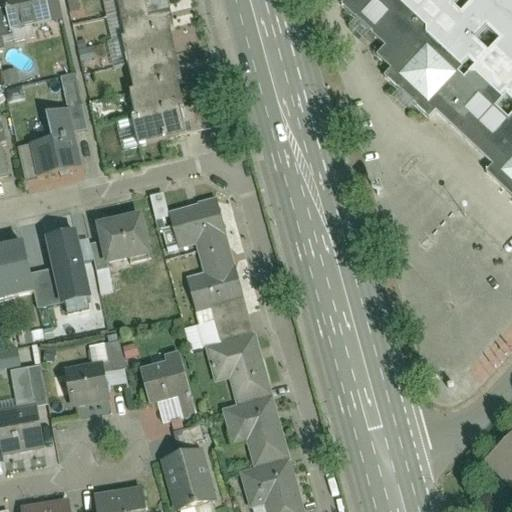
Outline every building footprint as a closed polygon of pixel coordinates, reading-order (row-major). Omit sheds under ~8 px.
[(52,24),(46,0),(1,0),(11,35),(52,24)] [(168,0),(117,0),(128,41),(123,42),(136,93),(131,94),(138,121),(133,122),(140,149),(186,137),(179,111),(184,110),(177,83),(183,81),(169,30),(176,29),(168,0)] [(511,0),(353,0),(345,9),(386,46),(378,55),(394,69),(387,77),(432,118),(437,113),(494,165),(485,175),(511,199),(511,0)] [(28,145),(37,180),(81,169),(67,113),(38,120),(44,141),(28,145)] [(117,126),(124,152),(139,148),(131,122),(117,126)] [(304,511),(219,201),(171,214),(180,249),(196,245),(204,275),(188,279),(197,312),(212,308),(222,346),(207,350),(216,381),(229,377),(237,409),(224,412),(234,448),(247,444),(254,471),(240,475),(250,511),(266,506),(267,511),(304,511)] [(144,215),(96,226),(105,267),(153,256),(144,215)] [(74,232),(43,239),(60,306),(91,299),(74,232)] [(22,244),(0,248),(0,303),(34,295),(22,244)] [(110,274),(101,275),(103,294),(113,293),(110,274)] [(0,355),(0,372),(21,368),(18,351),(0,355)] [(191,396),(181,362),(140,373),(150,408),(191,396)] [(104,366),(66,373),(72,407),(110,400),(104,366)] [(37,404),(0,410),(0,453),(44,447),(37,404)] [(511,440),(487,465),(511,489),(511,440)] [(199,453),(161,463),(174,511),(187,511),(214,505),(199,453)] [(145,511),(143,492),(95,498),(96,511),(145,511)]
